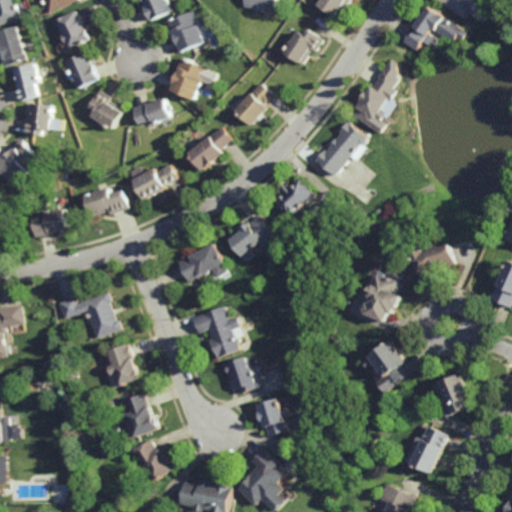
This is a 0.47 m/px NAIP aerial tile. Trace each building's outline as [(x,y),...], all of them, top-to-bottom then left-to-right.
[(14,0),(21,19),(0,26),(0,0),(14,0)] [(80,0),(50,14),(43,0),(80,0)] [(154,22),(148,7),(149,7),(145,0),(172,0),(174,4),(172,5),(176,13),(154,22)] [(281,0),(281,11),(266,10),(266,13),(256,12),(257,9),(248,8),(248,0),(281,0)] [(355,0),(342,20),(322,7),(326,0),(355,0)] [(480,0),(485,4),(480,12),(476,9),(469,20),(439,0),(480,0)] [(472,34),(467,42),(461,39),(457,45),(436,31),(432,37),(438,40),(433,47),(427,44),(421,52),(408,43),(415,31),(418,33),(421,29),(419,28),(432,8),(472,34)] [(82,17),(85,22),(86,26),(85,26),(88,31),(89,31),(93,40),(72,50),(69,44),(68,44),(64,36),(65,36),(59,21),(79,11),(82,17)] [(210,44),(186,53),(183,47),(181,48),(174,32),(175,31),(172,22),(197,12),(210,44)] [(5,68),(2,58),(6,57),(5,52),(0,36),(0,32),(19,28),(27,54),(26,55),(28,61),(5,68)] [(328,41),(320,52),(317,50),(307,66),(289,54),(294,46),(294,45),(296,42),(297,42),(303,32),(309,36),(313,30),(328,41)] [(95,66),(97,65),(103,80),(93,86),(82,90),(79,83),(77,84),(75,79),(77,78),(76,76),(75,77),(73,72),(74,71),(70,63),(90,54),(95,66)] [(200,102),(176,92),(179,84),(178,84),(182,74),(183,74),(189,60),(213,69),(200,102)] [(23,102),(20,88),(22,88),(17,70),(38,65),(43,84),(38,85),(41,97),(41,98),(35,100),(23,102)] [(400,96),(396,102),(395,103),(396,104),(391,112),(389,111),(388,113),(391,115),(384,124),(381,122),(376,129),(358,116),(368,102),(366,100),(371,93),(372,94),(383,79),(382,78),(388,70),(403,81),(395,92),(400,96)] [(257,128),(240,113),(256,94),(256,93),(264,84),(277,95),(268,105),(273,110),(257,128)] [(117,131),(95,118),(99,112),(93,109),(94,108),(93,107),(102,91),(115,98),(113,102),(128,111),(117,131)] [(176,119),(157,126),(156,122),(144,126),(138,109),(152,104),(152,106),(170,100),(176,119)] [(53,132),(47,132),(46,138),(27,137),(28,122),(34,122),(36,104),(55,106),(53,132)] [(372,142),(372,143),(371,145),(368,146),(366,146),(362,150),(360,147),(358,148),(358,149),(361,152),(341,176),(332,171),(322,161),(330,151),(332,153),(336,147),(336,146),(341,140),(342,141),(347,135),(344,134),(353,123),(372,139),(371,140),(372,141),(372,142)] [(224,151),(228,156),(225,158),(226,159),(210,171),(210,170),(206,172),(193,155),(227,128),(237,142),(224,151)] [(43,164),(31,173),(32,174),(17,187),(0,167),(0,165),(6,160),(5,159),(14,152),(15,153),(19,150),(17,147),(24,141),(43,164)] [(182,180),(170,187),(170,191),(161,195),(160,192),(149,198),(139,181),(159,170),(160,173),(175,165),(182,180)] [(319,196),(293,218),(279,202),(289,194),(286,191),(292,186),(294,189),(305,179),(319,196)] [(115,192),(127,188),(133,207),(114,214),(112,211),(96,217),(88,196),(97,193),(96,191),(97,191),(97,190),(102,189),(102,190),(113,186),(115,192)] [(69,211),(70,211),(73,228),(54,231),(54,234),(40,236),(37,217),(50,215),(49,210),(69,207),(69,211)] [(266,240),(254,249),(259,254),(250,261),(245,255),(247,254),(231,236),(245,225),(245,224),(249,221),(253,221),(254,222),(264,214),(273,222),(281,236),(269,245),(266,240)] [(231,271),(219,278),(215,269),(211,271),(211,273),(207,275),(206,275),(205,274),(193,281),(183,262),(194,256),(194,255),(218,242),(228,262),(226,263),(231,271)] [(462,262),(448,266),(447,264),(440,266),(440,268),(437,269),(437,270),(433,271),(432,269),(424,272),(419,259),(422,258),(421,254),(418,255),(416,250),(427,246),(429,250),(455,242),(462,262)] [(401,280),(404,281),(402,285),(403,285),(400,292),(407,296),(402,306),(401,306),(398,312),(395,311),(391,320),(371,312),(371,310),(369,308),(372,302),(373,303),(377,296),(371,293),(376,284),(374,283),(380,271),(386,274),(392,261),(407,268),(401,280)] [(511,303),(498,297),(504,284),(501,283),(504,274),(508,276),(511,267),(511,303)] [(120,320),(122,319),(126,329),(100,338),(91,311),(68,319),(62,303),(79,297),(81,303),(112,292),(115,301),(113,302),(120,320)] [(9,355),(0,356),(0,307),(25,304),(28,323),(8,326),(9,332),(5,333),(9,355)] [(233,319),(241,317),(244,327),(237,329),(244,349),(221,358),(218,350),(217,350),(213,340),(215,339),(212,330),(202,334),(197,317),(228,306),(233,319)] [(410,363),(417,373),(403,383),(389,392),(382,382),(390,376),(380,363),(372,368),(366,362),(397,339),(413,361),(410,363)] [(136,356),(135,357),(140,369),(141,369),(145,378),(123,386),(119,373),(115,375),(112,366),(117,364),(112,350),(131,343),(136,356)] [(254,367),(256,366),(261,381),(262,380),(264,384),(262,385),(263,387),(244,394),(242,389),(238,390),(232,375),(228,364),(250,356),(254,367)] [(366,362),(380,380),(386,376),(372,357),(366,362)] [(477,396),(474,397),(478,406),(452,417),(448,407),(454,404),(449,391),(443,393),(439,384),(468,372),(477,396)] [(150,406),(152,405),(155,414),(157,413),(158,419),(160,418),(163,428),(138,437),(135,429),(124,433),(120,420),(129,416),(124,403),(128,402),(127,401),(146,394),(150,406)] [(289,421),(292,431),(273,437),(270,427),(269,428),(267,421),(265,422),(262,412),(264,411),(262,405),(283,398),(290,421),(289,421)] [(0,408),(0,442),(25,441),(24,425),(12,425),(12,416),(4,417),(4,408),(0,408)] [(437,474),(410,462),(420,436),(427,439),(434,426),(445,429),(454,435),(437,474)] [(160,451),(163,449),(167,456),(169,455),(173,461),(172,462),(176,470),(159,481),(153,471),(145,475),(140,467),(148,463),(139,449),(153,440),(160,451)] [(281,497),(274,491),(259,506),(241,489),(248,482),(247,481),(261,467),(255,461),(267,449),(285,466),(282,468),(289,475),(282,482),(289,489),(281,497)] [(0,484),(10,484),(10,456),(0,456),(0,484)] [(217,482),(217,480),(227,483),(227,485),(236,487),(230,511),(210,511),(211,511),(206,509),(206,511),(202,511),(196,510),(196,507),(195,507),(183,504),(188,482),(201,485),(203,478),(214,481),(214,482),(217,482)] [(385,511),(381,510),(386,500),(383,499),(390,484),(420,497),(414,509),(418,511),(417,511),(385,511)]
